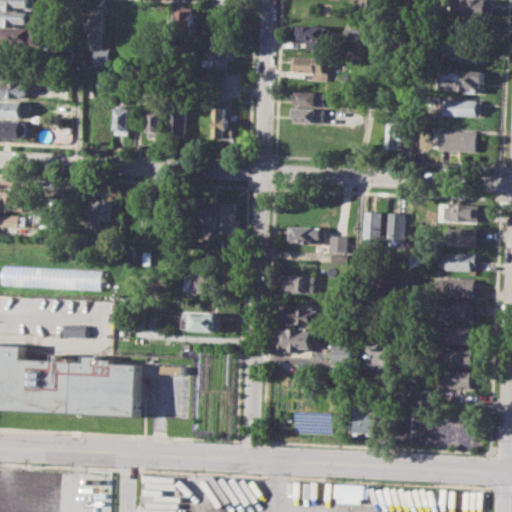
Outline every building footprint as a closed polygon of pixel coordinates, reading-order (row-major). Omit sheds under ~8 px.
[(0,0),(35,0),(35,8),(0,7),(0,0)] [(464,0),(495,0),(495,14),(464,12),(464,0)] [(178,5),(195,6),(194,22),(177,21),(178,5)] [(91,7),(106,8),(103,48),(111,48),(111,64),(95,63),(96,48),(89,47),(91,7)] [(0,10),(37,11),(36,26),(0,24),(0,10)] [(460,17),(493,19),(492,35),(459,33),(460,17)] [(294,24),(327,25),(326,40),(320,40),(319,48),(307,48),(307,39),(294,38),(294,24)] [(0,45),(1,27),(39,29),(38,47),(0,45)] [(346,27),(362,28),(361,40),(346,39),(346,27)] [(213,41),(229,42),(229,68),(204,67),(205,58),(213,58),(213,41)] [(448,42),(489,44),(488,63),(463,62),(463,58),(447,57),(448,42)] [(294,56),(327,57),(327,64),(332,64),(331,80),(315,79),(315,71),(294,70),(294,56)] [(0,76),(1,59),(31,60),(30,77),(0,76)] [(442,68),(487,71),(486,93),(467,92),(468,89),(441,87),(442,68)] [(0,80),(29,81),(29,94),(23,93),(23,97),(0,96),(0,80)] [(298,90),(328,92),(327,105),(297,103),(298,90)] [(447,98),(485,99),(484,115),(446,113),(447,98)] [(0,100),(31,101),(30,117),(0,116),(0,100)] [(172,104),(188,105),(186,136),(170,135),(172,104)] [(117,106),(133,107),(132,133),(116,132),(117,106)] [(216,106),(226,106),(226,118),(228,118),(228,126),(234,126),(234,137),(214,136),(216,106)] [(292,107),(327,109),(326,124),(291,122),(292,107)] [(149,109),(165,109),(164,136),(148,135),(149,109)] [(388,119),(405,120),(403,148),(387,147),(388,119)] [(0,120),(28,121),(28,136),(0,135),(0,120)] [(442,128),(478,130),(478,150),(441,148),(442,128)] [(0,177),(26,178),(25,194),(0,193),(0,177)] [(0,196),(26,197),(25,211),(0,210),(0,196)] [(92,201),(112,202),(111,220),(103,220),(103,227),(90,226),(92,201)] [(205,201),(219,202),(218,228),(212,227),(212,232),(204,231),(205,201)] [(447,201),(482,202),(481,220),(447,219),(447,201)] [(222,202),(232,202),(232,210),(237,210),(237,220),(233,220),(232,233),(220,233),(222,202)] [(367,210),(385,210),(383,244),(365,244),(367,210)] [(391,211),(409,211),(408,243),(390,243),(391,211)] [(0,213),(25,215),(24,226),(0,224),(0,213)] [(289,224),(327,227),(327,236),(321,236),(320,244),(288,242),(289,224)] [(450,227),(479,228),(478,246),(449,244),(450,227)] [(331,234),(350,235),(349,251),(330,250),(331,234)] [(218,237),(228,238),(227,250),(217,250),(218,237)] [(145,250),(152,251),(152,264),(144,263),(145,250)] [(444,251),(479,253),(478,263),(473,263),(473,270),(443,268),(444,251)] [(332,254),(349,254),(349,262),(332,261),(332,254)] [(103,268),(5,264),(4,284),(103,288),(103,268)] [(188,272),(225,275),(224,291),(187,289),(188,272)] [(281,274),(317,276),(317,292),(281,291),(281,274)] [(438,277),(477,278),(477,295),(447,294),(447,286),(437,286),(438,277)] [(183,291),(224,294),(223,312),(186,309),(187,297),(183,297),(183,291)] [(441,300),(477,302),(476,320),(440,318),(441,300)] [(285,307),(303,309),(303,303),(316,304),(315,309),(321,309),(320,324),(284,321),(285,307)] [(185,312),(224,314),(223,329),(184,327),(185,312)] [(66,322),(88,323),(87,335),(65,334),(66,322)] [(445,325),(476,326),(475,343),(444,342),(445,325)] [(278,327),(320,329),(319,342),(314,342),(314,347),(303,347),(303,351),(277,349),(278,327)] [(334,331),(354,332),(353,341),(333,340),(334,331)] [(0,342),(27,344),(26,358),(57,359),(57,353),(64,353),(63,359),(87,360),(87,355),(104,355),(104,361),(143,362),(141,413),(0,408),(0,342)] [(334,343),(353,344),(352,362),(333,361),(334,343)] [(443,347),(475,348),(474,365),(442,364),(443,347)] [(163,364),(189,365),(188,373),(162,372),(163,364)] [(440,368),(474,370),(473,387),(439,385),(440,368)] [(359,394),(381,394),(380,431),(357,431),(359,394)] [(296,432),(333,433),(333,411),(296,411),(296,432)] [(22,511),(23,468),(39,468),(37,511),(22,511)] [(336,482),(370,484),(370,497),(362,497),(362,502),(338,501),(339,496),(335,495),(336,482)]
